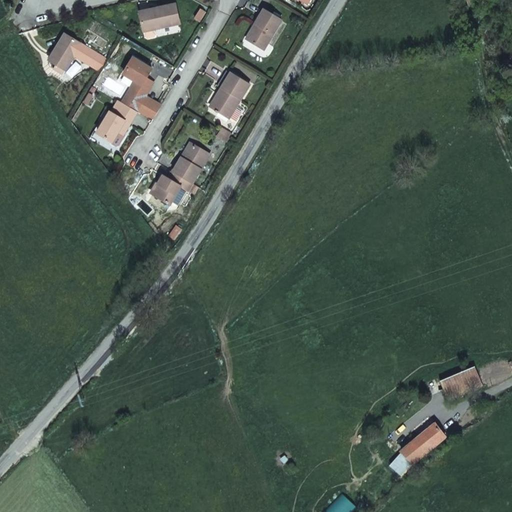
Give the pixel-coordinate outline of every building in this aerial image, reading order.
[(155,28),(181,23),(177,3),(141,10),(144,27),(155,25),(155,28)] [(248,41),(263,50),(281,21),(263,11),(254,25),(256,27),(248,41)] [(248,41),(256,27),(254,25),(245,39),(248,41)] [(52,62),(61,67),(71,52),(88,64),(96,53),(61,31),(50,50),(46,56),(45,57),(52,62)] [(96,53),(88,64),(96,68),(103,57),(96,53)] [(123,99),(137,108),(144,96),(150,86),(143,81),(145,78),(151,68),(133,57),(124,71),(135,78),(123,99)] [(59,71),(61,67),(52,62),(49,66),(59,71)] [(217,112),(227,118),(248,85),(226,72),(216,87),(221,90),(210,108),(213,110),(212,111),(216,114),(217,112)] [(137,108),(135,110),(136,111),(150,120),(160,105),(144,96),(137,108)] [(126,122),(128,123),(136,111),(135,110),(122,102),(118,99),(110,112),(109,111),(97,129),(111,139),(117,129),(122,132),(125,127),(123,126),(126,122)] [(135,110),(137,108),(123,99),(122,102),(135,110)] [(229,134),(219,128),(216,132),(227,138),(229,134)] [(227,138),(216,132),(214,135),(225,142),(227,138)] [(180,158),(178,157),(170,171),(187,182),(205,153),(189,143),(180,158)] [(185,190),(189,183),(187,182),(170,171),(169,171),(165,178),(160,175),(149,193),(167,204),(178,186),(185,190)] [(438,381),(445,399),(479,384),(472,366),(438,381)] [(444,436),(433,422),(410,440),(421,454),(423,452),(444,436)] [(421,454),(410,440),(399,449),(411,462),(421,454)] [(397,473),(411,462),(399,449),(387,460),(397,473)] [(428,459),(423,452),(421,454),(411,462),(417,469),(428,459)]
